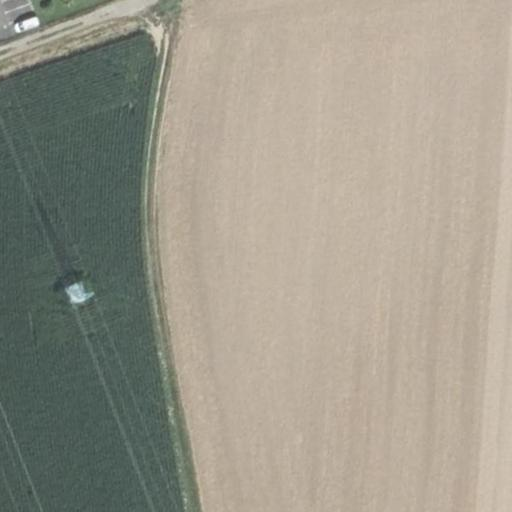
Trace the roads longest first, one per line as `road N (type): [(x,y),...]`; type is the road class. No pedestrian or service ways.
road 1 (track): [(169,0),(146,173),(156,328),(192,511)]
road 2 (track): [(0,53),(142,0)]
